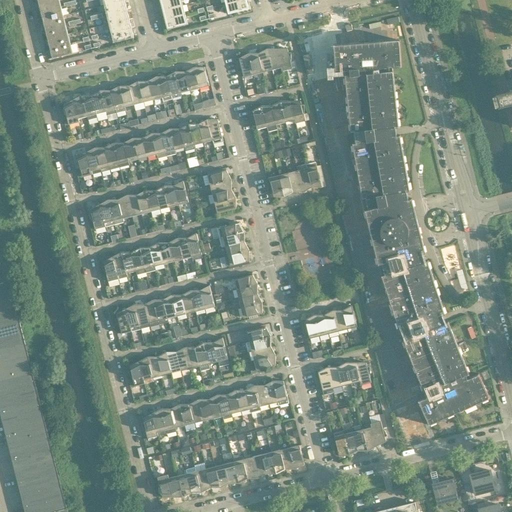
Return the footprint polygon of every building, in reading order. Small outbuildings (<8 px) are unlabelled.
[(59,0),(46,0),(38,2),(40,11),(61,6),(59,0)] [(124,0),(104,6),(106,15),(127,10),(124,0)] [(181,0),(164,0),(160,1),(162,11),(183,5),(181,0)] [(246,0),(243,0),(226,5),(228,14),(249,9),(246,0)] [(183,5),(162,11),(165,20),(185,15),(183,5)] [(61,6),(40,11),(43,21),(63,16),(61,6)] [(127,10),(106,15),(108,24),(129,19),(127,10)] [(185,15),(165,20),(167,30),(187,25),(185,15)] [(63,16),(43,21),(45,30),(65,25),(63,16)] [(129,19),(108,24),(111,33),(131,28),(129,19)] [(65,25),(45,30),(47,39),(68,34),(65,25)] [(131,28),(111,33),(113,43),(134,38),(131,28)] [(68,34),(47,39),(50,49),(70,44),(68,34)] [(425,253),(412,198),(400,201),(401,200),(402,198),(401,196),(400,194),(398,193),(409,191),(410,191),(406,171),(400,135),(399,135),(392,137),(390,128),(399,127),(393,71),(390,72),(389,68),(401,67),(399,40),(391,41),(391,45),(380,45),(380,42),(353,44),(353,47),(342,48),(342,45),(333,45),(335,72),(350,71),(351,76),(344,76),(350,133),(354,132),(355,143),(352,144),(362,199),(365,199),(368,209),(364,210),(378,265),(382,264),(384,275),(381,276),(399,330),(402,328),(406,339),(402,340),(424,392),(429,390),(431,395),(418,401),(429,425),(489,398),(478,374),(467,379),(466,375),(469,374),(448,322),(440,325),(437,317),(445,314),(427,261),(416,264),(417,262),(417,261),(417,259),(416,257),(414,256),(425,253)] [(70,44),(50,49),(52,59),(73,53),(70,44)] [(267,49),(258,54),(263,73),(272,70),(267,49)] [(277,49),(267,49),(272,70),(281,68),(277,49)] [(287,49),(277,49),(281,68),(282,71),(292,69),(290,61),(291,61),(291,53),(288,53),(287,49)] [(244,77),(254,75),(248,54),(239,58),(244,77)] [(258,54),(248,54),(254,75),(263,73),(258,54)] [(194,67),(185,72),(190,91),(199,89),(194,67)] [(204,67),(194,67),(199,89),(209,86),(204,67)] [(181,93),(175,72),(167,77),(171,96),(172,99),(182,97),(181,93)] [(190,91),(185,72),(175,72),(181,93),(190,91)] [(157,77),(148,81),(153,100),(162,98),(157,77)] [(171,96),(167,77),(157,77),(162,98),(171,96)] [(143,103),(138,81),(129,86),(134,105),(143,103)] [(148,81),(138,81),(143,103),(153,100),(148,81)] [(126,110),(119,86),(110,91),(116,113),(126,110)] [(135,108),(134,105),(129,86),(119,86),(126,110),(135,108)] [(106,112),(100,91),(92,95),(96,114),(106,112)] [(116,113),(110,91),(100,91),(106,112),(107,115),(116,113)] [(511,91),(510,91),(510,92),(505,93),(496,95),(500,107),(509,105),(511,104),(511,91)] [(87,117),(82,95),(73,100),(78,119),(87,117)] [(97,118),(96,114),(92,95),(82,95),(87,117),(88,120),(97,118)] [(205,107),(217,104),(215,98),(204,101),(205,107)] [(79,122),(78,119),(73,100),(64,105),(65,109),(62,110),(66,118),(67,118),(69,125),(79,122)] [(285,122),(280,101),(271,106),(276,125),(285,122)] [(290,101),(280,101),(285,122),(294,120),(295,120),(290,101)] [(300,101),(290,101),(295,120),(294,120),(295,124),(305,121),(303,114),(304,113),(304,105),(301,105),(300,101)] [(176,115),(175,109),(173,103),(166,105),(169,117),(176,115)] [(267,127),(261,106),(252,111),(257,130),(267,127)] [(276,125),(271,106),(261,106),(267,127),(268,132),(277,130),(276,125)] [(212,141),(207,119),(198,124),(203,143),(212,141)] [(222,138),(218,119),(207,119),(212,141),(213,144),(223,142),(222,138)] [(195,149),(194,145),(188,124),(180,129),(184,148),(185,151),(195,149)] [(203,143),(198,124),(188,124),(194,145),(203,143)] [(176,154),(175,150),(170,129),(161,133),(167,156),(176,154)] [(184,148),(180,129),(170,129),(175,150),(184,148)] [(157,155),(151,133),(142,138),(147,157),(157,155)] [(167,156),(161,133),(151,133),(157,155),(158,159),(167,156)] [(138,159),(133,138),(124,143),(128,162),(138,159)] [(142,138),(133,138),(138,159),(147,157),(142,138)] [(120,168),(113,143),(105,148),(110,170),(120,168)] [(129,165),(128,162),(124,143),(113,143),(120,168),(129,165)] [(101,172),(95,148),(86,152),(91,171),(92,175),(101,172)] [(110,170),(105,148),(95,148),(101,172),(110,170)] [(91,171),(86,152),(77,157),(78,161),(75,162),(79,170),(80,170),(80,171),(77,172),(79,178),(82,177),(92,175),(91,171)] [(311,187),(307,168),(306,164),(296,167),(297,171),(303,192),(311,187)] [(322,187),(317,166),(307,168),(311,187),(322,187)] [(207,175),(210,185),(231,180),(226,170),(207,175)] [(303,192),(297,171),(288,173),(293,192),(303,192)] [(288,173),(279,175),(284,197),(293,192),(288,173)] [(274,197),(284,197),(279,175),(269,178),(274,197)] [(231,180),(210,185),(212,194),(231,189),(231,180)] [(183,181),(174,186),(179,205),(188,202),(183,181)] [(164,186),(155,190),(160,209),(169,207),(164,186)] [(174,186),(164,186),(169,207),(179,205),(174,186)] [(231,189),(212,194),(215,204),(236,198),(231,189)] [(155,190),(145,191),(151,212),(160,209),(155,190)] [(145,191),(137,195),(141,214),(151,212),(145,191)] [(127,195),(118,200),(123,219),(132,217),(127,195)] [(137,195),(127,195),(132,217),(141,214),(137,195)] [(236,198),(215,204),(217,213),(236,209),(236,198)] [(114,225),(108,200),(99,205),(104,224),(105,223),(106,227),(114,225)] [(123,219),(118,200),(108,200),(114,225),(123,222),(123,219)] [(104,224),(99,205),(90,210),(91,213),(88,215),(92,222),(93,222),(95,230),(106,227),(105,223),(104,224)] [(244,232),(239,223),(221,227),(217,228),(220,238),(244,232)] [(297,230),(298,247),(315,246),(315,245),(314,245),(314,237),(324,237),(325,254),(328,254),(326,235),(317,235),(317,234),(313,234),(312,229),(297,230)] [(244,242),(244,232),(220,238),(222,247),(225,247),(244,242)] [(202,258),(196,233),(187,238),(192,257),(193,261),(202,258)] [(177,238),(168,243),(173,262),(182,259),(177,238)] [(192,257),(187,238),(177,238),(182,259),(192,257)] [(249,250),(244,242),(225,247),(228,256),(249,250)] [(164,264),(158,243),(150,247),(154,266),(164,264)] [(168,243),(158,243),(164,264),(173,262),(168,243)] [(146,273),(140,247),(131,252),(136,271),(137,275),(146,273)] [(155,271),(154,266),(150,247),(140,247),(146,273),(155,271)] [(249,261),(249,250),(228,256),(224,257),(227,267),(230,266),(249,261)] [(127,277),(126,273),(121,252),(112,257),(117,276),(118,276),(119,279),(127,277)] [(136,271),(131,252),(121,252),(126,273),(136,271)] [(117,276),(112,257),(103,262),(104,266),(101,267),(105,275),(106,274),(108,282),(119,279),(118,276),(117,276)] [(0,277),(8,275),(5,264),(0,264),(0,277)] [(0,289),(11,287),(8,275),(0,277),(0,289)] [(234,280),(236,289),(257,284),(253,275),(234,280)] [(136,291),(148,288),(146,280),(134,283),(136,291)] [(257,284),(236,289),(238,299),(257,294),(257,284)] [(209,285),(200,290),(205,309),(215,307),(209,285)] [(0,301),(14,298),(11,287),(0,289),(0,301)] [(190,290),(181,295),(186,314),(195,312),(190,290)] [(200,290),(190,290),(195,312),(205,309),(200,290)] [(257,294),(238,299),(241,308),(262,303),(257,294)] [(177,316),(171,295),(163,300),(167,319),(177,316)] [(181,295),(171,295),(177,316),(186,314),(181,295)] [(0,314),(17,310),(14,298),(0,301),(0,314)] [(159,325),(153,300),(144,304),(150,327),(159,325)] [(168,322),(167,319),(163,300),(153,300),(159,325),(168,322)] [(262,303),(241,308),(243,318),(262,313),(262,303)] [(140,326),(134,304),(125,309),(130,328),(131,328),(140,326)] [(150,327),(144,304),(134,304),(140,326),(140,329),(150,327)] [(352,305),(342,310),(347,329),(357,327),(352,305)] [(125,309),(116,314),(117,318),(115,319),(119,327),(121,334),(132,331),(131,328),(130,328),(125,309)] [(0,326),(20,322),(17,310),(0,314),(0,326)] [(332,310),(324,315),(328,334),(338,332),(332,310)] [(342,310),(332,310),(338,332),(347,329),(342,310)] [(309,339),(319,336),(314,315),(305,320),(309,339)] [(324,315),(314,315),(319,336),(328,334),(324,315)] [(0,339),(23,333),(20,322),(0,326),(0,339)] [(249,342),(271,336),(266,327),(247,332),(249,342)] [(0,351),(26,345),(23,333),(0,339),(0,351)] [(248,352),(271,346),(271,336),(249,342),(246,343),(248,352)] [(229,364),(222,338),(213,343),(218,362),(219,366),(229,364)] [(203,343),(195,347),(199,366),(209,364),(203,343)] [(218,362),(213,343),(203,343),(209,364),(218,362)] [(0,363),(29,357),(26,345),(0,351),(0,363)] [(275,355),(271,346),(248,352),(250,361),(275,355)] [(185,347),(176,352),(181,371),(190,369),(185,347)] [(195,347),(185,347),(190,369),(199,366),(195,347)] [(166,352),(157,357),(162,376),(171,373),(166,352)] [(176,352),(166,352),(171,373),(181,371),(176,352)] [(275,365),(275,355),(250,361),(253,370),(251,371),(251,374),(258,373),(257,370),(275,365)] [(0,376),(32,368),(29,357),(0,363),(0,376)] [(153,378),(147,357),(139,361),(143,380),(144,380),(145,384),(154,382),(153,378)] [(162,376),(157,357),(147,357),(153,378),(162,376)] [(143,380),(139,361),(129,366),(130,370),(128,372),(132,379),(133,379),(133,380),(134,386),(145,384),(144,380),(143,380)] [(346,362),(337,367),(342,386),(351,384),(346,362)] [(355,362),(346,362),(351,384),(360,382),(360,381),(355,362)] [(366,362),(355,362),(360,381),(360,382),(360,385),(371,382),(369,375),(370,375),(370,366),(367,366),(366,362)] [(332,388),(327,367),(318,372),(323,395),(333,393),(332,388)] [(342,386),(337,367),(327,367),(332,388),(342,386)] [(0,388),(34,380),(32,368),(0,376),(0,388)] [(0,400),(37,392),(34,380),(0,388),(0,400)] [(278,402),(273,381),(264,385),(269,404),(278,402)] [(289,403),(283,381),(273,381),(278,402),(279,406),(289,403)] [(260,410),(259,407),(254,385),(245,390),(250,409),(251,412),(260,410)] [(269,404),(264,385),(254,385),(259,407),(269,404)] [(241,411),(235,390),(227,395),(231,414),(241,411)] [(250,409),(245,390),(235,390),(241,411),(250,409)] [(0,413),(40,403),(37,392),(0,400),(0,413)] [(222,416),(217,395),(208,399),(213,418),(222,416)] [(231,414),(227,395),(217,395),(222,416),(223,419),(232,417),(231,414)] [(198,399),(189,404),(194,423),(204,421),(198,399)] [(208,399),(198,399),(204,421),(213,418),(208,399)] [(0,413),(3,425),(43,415),(40,403),(0,413)] [(184,426),(179,404),(170,409),(175,428),(184,426)] [(189,404),(179,404),(184,426),(194,423),(189,404)] [(167,434),(160,409),(152,414),(157,433),(157,432),(158,436),(167,434)] [(175,428),(170,409),(160,409),(167,434),(176,431),(175,428)] [(157,433),(152,414),(143,419),(143,422),(141,424),(145,431),(146,431),(148,439),(158,436),(157,432),(157,433)] [(6,437),(46,426),(43,415),(3,425),(6,437)] [(265,424),(277,421),(276,416),(263,419),(265,424)] [(370,424),(371,427),(372,427),(376,446),(386,441),(385,437),(387,436),(383,428),(383,429),(381,421),(370,424)] [(368,451),(363,429),(361,425),(352,427),(352,428),(358,451),(368,451)] [(9,448),(49,438),(46,426),(6,437),(9,448)] [(376,446),(372,427),(371,427),(363,429),(368,451),(376,446)] [(358,451),(352,428),(343,431),(349,455),(358,451)] [(349,455),(343,431),(333,433),(339,455),(349,455)] [(52,450),(49,438),(9,448),(12,460),(52,450)] [(299,445),(289,448),(295,469),(304,464),(299,445)] [(190,447),(181,449),(182,455),(191,453),(190,447)] [(289,448),(280,450),(285,469),(295,469),(289,448)] [(15,471),(55,461),(52,450),(12,460),(15,471)] [(280,450),(271,452),(276,474),(285,469),(280,450)] [(271,452),(261,455),(266,474),(276,474),(271,452)] [(261,455),(252,457),(258,479),(266,474),(261,455)] [(248,479),(243,460),(242,456),(233,458),(239,483),(248,479)] [(258,479),(252,457),(243,460),(248,479),(258,479)] [(239,483),(233,458),(223,461),(224,464),(229,483),(239,483)] [(58,473),(55,461),(15,471),(18,483),(58,473)] [(229,483),(224,464),(215,467),(220,488),(229,483)] [(215,467),(205,469),(210,488),(220,488),(215,467)] [(205,469),(196,471),(201,493),(210,488),(205,469)] [(470,475),(475,495),(495,490),(494,488),(497,482),(492,479),(490,470),(470,475)] [(196,471),(187,474),(191,493),(201,493),(196,471)] [(20,495),(61,485),(58,473),(18,483),(20,495)] [(187,474),(177,476),(183,497),(191,493),(187,474)] [(162,497),(173,497),(168,478),(169,478),(168,475),(157,477),(159,485),(158,485),(158,493),(161,493),(162,497)] [(177,476),(169,478),(168,478),(173,497),(183,497),(177,476)] [(457,499),(453,480),(433,484),(438,504),(447,502),(452,505),(456,499),(457,499)] [(23,506),(64,496),(61,485),(20,495),(23,506)] [(67,511),(64,496),(23,506),(24,511),(67,511)] [(417,511),(415,502),(375,511),(417,511)]
